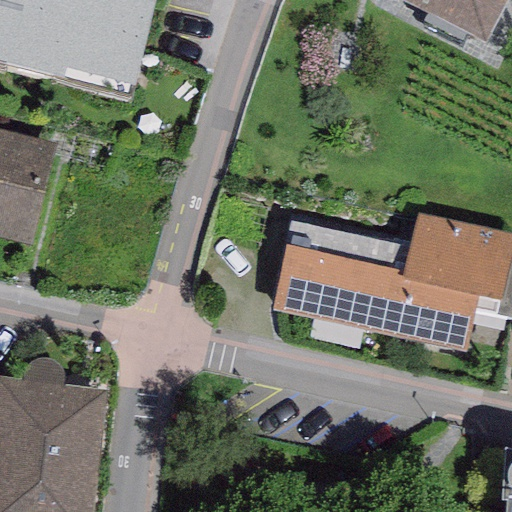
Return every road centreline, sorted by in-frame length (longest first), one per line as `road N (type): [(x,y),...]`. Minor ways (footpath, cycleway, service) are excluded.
road 1 (residential): [(511,424),(155,339)]
road 2 (residential): [(261,0),(155,339)]
road 3 (residential): [(155,339),(128,511)]
road 4 (residential): [(155,339),(0,304)]
